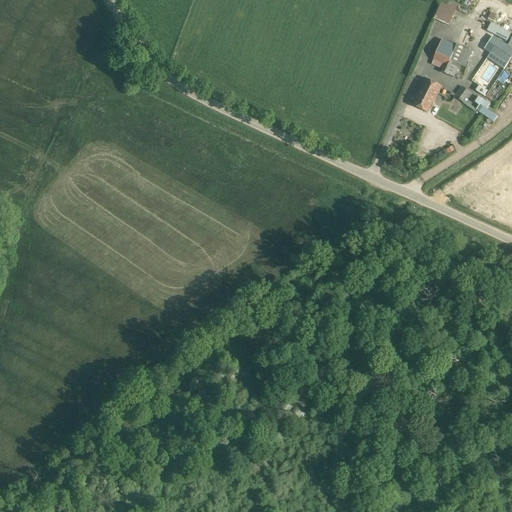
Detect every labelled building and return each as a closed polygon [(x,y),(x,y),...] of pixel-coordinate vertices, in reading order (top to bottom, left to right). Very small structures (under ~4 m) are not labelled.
[(448,25),(457,3),(448,0),(441,0),(433,19),(448,25)] [(492,24),(483,43),(502,52),(503,51),(510,35),(511,34),(492,24)] [(442,40),(433,59),(444,64),(441,72),(455,78),(461,66),(465,68),(472,52),(457,45),(456,47),(442,40)] [(433,103),(442,87),(426,78),(417,96),(418,97),(414,105),(428,112),(433,103)] [(455,96),(463,103),(470,93),(462,86),(455,96)] [(479,86),(476,91),(484,97),(487,91),(479,86)] [(480,105),(476,110),(485,116),(488,111),(480,105)] [(414,151),(418,144),(412,141),(408,149),(414,151)]
